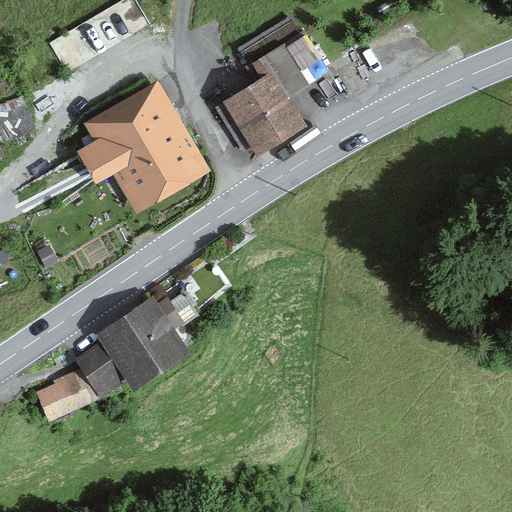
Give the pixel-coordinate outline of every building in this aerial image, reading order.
[(257,88),(221,112),(253,161),(299,132),(279,102),(304,85),(281,49),(297,38),(287,23),(258,42),(253,34),(232,49),(257,88)] [(97,144),(76,156),(93,185),(112,174),(135,215),(199,179),(137,70),(75,105),(97,144)] [(0,148),(35,136),(23,102),(0,110),(0,148)] [(140,310),(94,341),(97,347),(73,364),(95,396),(118,380),(125,390),(173,358),(140,310)] [(73,377),(33,396),(45,420),(85,400),(73,377)]
